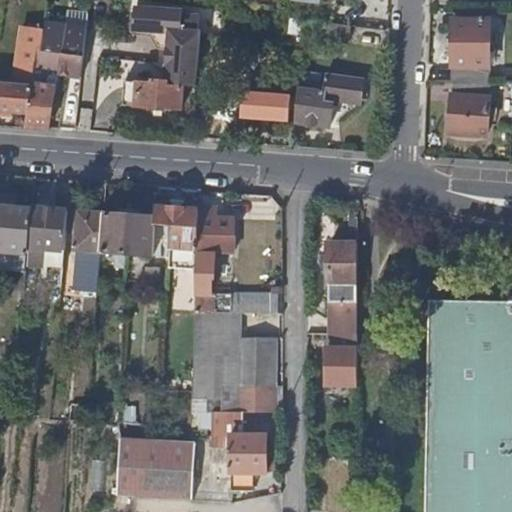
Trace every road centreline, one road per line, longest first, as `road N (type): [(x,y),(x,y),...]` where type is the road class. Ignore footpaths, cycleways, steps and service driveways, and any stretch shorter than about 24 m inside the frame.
road 1 (residential): [(285,167),(290,511)]
road 2 (secondary): [(285,167),(0,148)]
road 3 (residential): [(388,183),(405,146),(414,0)]
road 4 (secondary): [(388,183),(511,216)]
road 5 (secondary): [(511,193),(388,183)]
